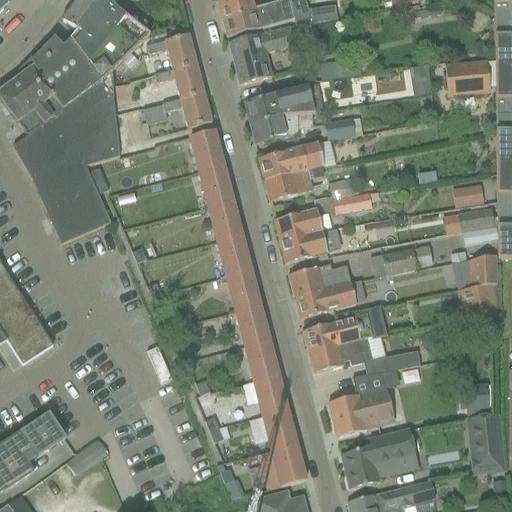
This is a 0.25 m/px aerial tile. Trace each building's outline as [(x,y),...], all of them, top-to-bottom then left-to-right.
[(0,0),(0,14),(7,9),(13,0),(0,0)] [(69,45),(112,101),(113,90),(111,90),(111,76),(113,83),(113,75),(114,73),(122,66),(120,67),(149,39),(134,27),(99,0),(79,0),(61,24),(76,36),(69,45)] [(99,0),(134,27),(138,21),(118,5),(122,0),(99,0)] [(215,0),(221,24),(254,15),(250,0),(215,0)] [(511,0),(493,0),(494,23),(509,23),(509,19),(508,0),(511,0)] [(221,24),(226,41),(293,23),(288,2),(264,8),(265,12),(254,15),(221,24)] [(494,70),(511,70),(511,50),(510,50),(509,26),(509,23),(494,23),(494,70)] [(227,46),(238,89),(270,81),(264,58),(294,50),(290,30),(227,46)] [(166,54),(172,74),(195,68),(188,39),(146,51),(145,51),(148,58),(166,54)] [(31,183),(60,249),(110,227),(85,170),(119,161),(117,144),(116,144),(115,131),(114,118),(112,101),(69,45),(62,49),(53,41),(29,65),(33,71),(0,94),(0,104),(27,139),(11,151),(31,183)] [(322,86),(359,80),(357,64),(320,69),(322,86)] [(444,69),(447,101),(489,97),(487,65),(444,69)] [(403,71),(408,101),(429,98),(425,67),(403,71)] [(155,88),(156,88),(173,83),(175,87),(161,91),(165,107),(203,98),(195,68),(172,74),(153,79),(155,88)] [(511,70),(494,70),(495,118),(511,118),(511,114),(510,90),(511,90),(511,70)] [(113,90),(112,101),(114,118),(124,117),(133,116),(129,88),(113,90)] [(243,106),(249,128),(280,119),(311,118),(322,116),(317,91),(311,89),(306,90),(305,89),(273,97),(273,98),(243,106)] [(187,133),(188,133),(210,127),(203,98),(165,107),(161,108),(161,109),(155,111),(141,115),(145,129),(165,124),(163,116),(181,112),(182,112),(187,133)] [(249,128),(254,149),(285,141),(297,138),(297,133),(312,132),(311,118),(280,119),(249,128)] [(511,118),(495,118),(496,166),(511,165),(511,145),(511,146),(511,122),(511,118)] [(324,128),(327,144),(361,138),(359,122),(324,128)] [(190,142),(199,177),(222,171),(213,135),(190,142)] [(258,163),(263,184),(302,174),(307,173),(323,169),(318,152),(309,154),(308,150),(287,156),(287,155),(258,163)] [(511,165),(496,166),(496,214),(511,213),(511,207),(511,186),(511,185),(511,165)] [(199,177),(208,212),(231,206),(222,171),(199,177)] [(263,184),(268,205),(298,198),(298,197),(312,194),(307,173),(302,174),(263,184)] [(98,198),(107,194),(98,174),(89,178),(98,198)] [(328,187),(330,201),(331,203),(353,199),(353,198),(360,197),(358,186),(350,188),(349,184),(328,187)] [(479,190),(467,192),(469,208),(481,206),(479,190)] [(331,205),(334,218),(370,212),(369,206),(378,204),(377,197),(331,205)] [(208,212),(217,247),(241,241),(231,206),(208,212)] [(490,213),(457,218),(460,237),(493,231),(490,213)] [(511,213),(496,214),(497,261),(498,261),(511,261),(511,213)] [(273,224),(279,246),(320,236),(315,215),(303,218),(302,217),(292,220),(273,224)] [(460,237),(462,249),(495,244),(493,231),(460,237)] [(279,246),(284,267),(313,260),(325,257),(340,253),(335,234),(320,237),(320,236),(279,246)] [(217,247),(226,282),(250,275),(241,241),(217,247)] [(368,261),(372,281),(385,278),(386,280),(416,274),(415,271),(431,268),(428,250),(368,261)] [(144,264),(140,254),(132,257),(136,268),(144,264)] [(450,258),(452,268),(466,265),(464,256),(450,258)] [(495,260),(468,265),(468,293),(495,288),(495,260)] [(0,334),(6,345),(22,369),(52,349),(0,268),(0,334)] [(288,279),(293,301),(334,291),(334,290),(349,286),(345,270),(330,274),(329,270),(317,273),(317,272),(288,279)] [(226,282),(235,317),(259,310),(250,275),(226,282)] [(293,301),(299,323),(328,316),(328,315),(355,309),(349,286),(334,290),(334,291),(293,301)] [(150,303),(160,299),(155,288),(146,292),(150,303)] [(468,293),(455,295),(460,326),(496,319),(495,288),(468,293)] [(165,310),(160,299),(150,303),(155,314),(165,310)] [(235,317),(244,351),(268,345),(259,310),(235,317)] [(320,330),(302,335),(307,356),(348,346),(366,343),(369,342),(364,320),(351,323),(343,325),(331,328),(320,330)] [(492,328),(477,331),(480,347),(495,344),(492,328)] [(423,352),(429,356),(437,354),(441,348),(439,340),(432,336),(425,338),(421,344),(423,352)] [(365,379),(366,379),(380,376),(380,377),(419,370),(416,355),(371,364),(366,343),(348,346),(307,356),(312,378),(332,372),(341,370),(343,369),(342,366),(349,364),(350,370),(362,367),(365,379)] [(244,351),(253,386),(277,380),(268,345),(244,351)] [(156,351),(145,356),(159,389),(171,384),(156,351)] [(179,368),(188,365),(184,354),(174,358),(179,368)] [(327,407),(336,442),(355,437),(365,435),(364,433),(393,426),(385,392),(384,392),(380,377),(380,376),(366,379),(365,379),(351,382),(356,400),(347,402),(327,407)] [(259,406),(263,421),(286,415),(277,380),(253,386),(259,406)] [(208,396),(203,386),(195,390),(199,400),(208,396)] [(487,389),(471,389),(472,415),(488,414),(487,389)] [(393,417),(396,434),(442,425),(439,409),(393,417)] [(263,421),(272,456),(295,449),(286,415),(263,421)] [(0,497),(6,495),(33,477),(27,467),(64,442),(47,417),(0,448),(0,497)] [(472,477),(502,474),(496,420),(471,423),(475,463),(471,463),(472,477)] [(208,436),(217,433),(213,422),(204,426),(208,436)] [(222,444),(217,433),(208,436),(213,448),(222,444)] [(378,483),(417,473),(407,434),(368,443),(370,451),(340,459),(348,493),(378,486),(378,483)] [(97,445),(63,462),(71,477),(105,461),(97,445)] [(272,456),(257,459),(266,493),(280,489),(281,491),(303,485),(305,484),(304,484),(295,449),(272,456)] [(225,475),(219,477),(224,488),(233,484),(228,473),(225,475)] [(351,505),(346,506),(347,511),(401,511),(413,509),(413,508),(434,503),(429,486),(429,485),(417,488),(404,490),(404,491),(398,493),(393,494),(374,499),(365,501),(351,505)] [(504,485),(490,486),(491,494),(505,493),(504,485)] [(29,511),(20,499),(1,511),(29,511)] [(302,511),(300,503),(287,507),(284,499),(255,506),(256,511),(302,511)]
